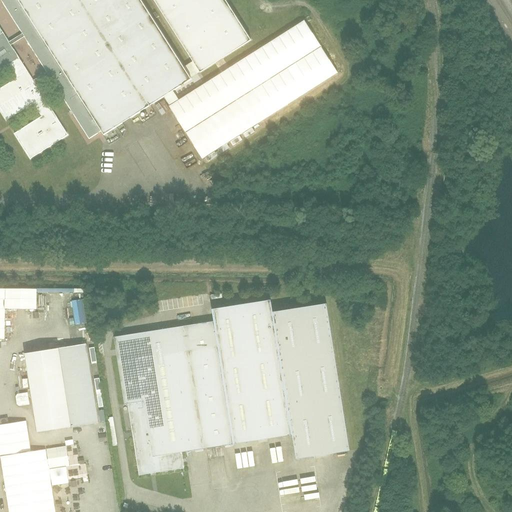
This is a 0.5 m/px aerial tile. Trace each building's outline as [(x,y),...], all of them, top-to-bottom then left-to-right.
[(39,118),(13,135),(29,160),(69,134),(37,84),(50,75),(90,138),(102,130),(104,134),(251,41),(224,0),(0,0),(21,33),(9,41),(0,26),(0,70),(9,65),(18,78),(0,89),(0,110),(6,121),(31,105),(39,118)] [(306,22),(167,110),(201,163),(339,74),(306,22)] [(0,338),(5,339),(5,309),(37,309),(37,288),(0,287),(0,338)] [(84,323),(83,300),(73,300),(75,324),(84,323)] [(122,406),(126,405),(137,476),(184,469),(182,452),(293,435),(297,460),(352,452),(330,307),(274,316),(272,303),(214,312),(215,322),(112,338),(122,406)] [(88,349),(28,358),(39,435),(100,425),(88,349)] [(67,446),(0,457),(0,459),(8,511),(56,511),(49,470),(70,467),(67,446)]
